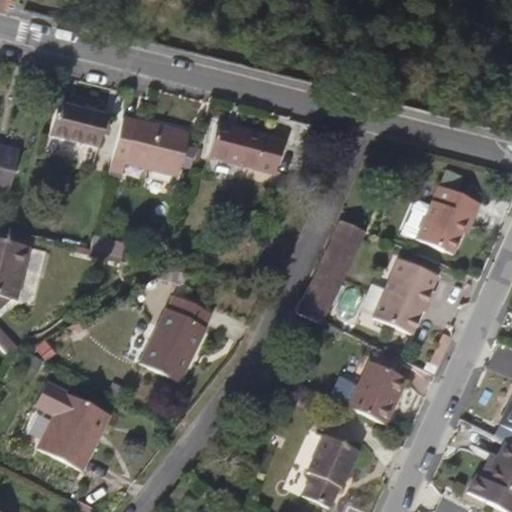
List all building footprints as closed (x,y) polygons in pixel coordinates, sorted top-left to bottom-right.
[(96,152),(105,117),(56,105),(48,139),(96,152)] [(187,138),(122,121),(108,177),(121,180),(125,166),(177,179),(187,138)] [(274,178),(282,146),(216,129),(207,161),(274,178)] [(0,194),(6,197),(16,158),(0,153),(0,194)] [(451,261),(461,237),(466,223),(471,225),(477,209),(436,191),(413,246),(451,261)] [(351,266),(364,239),(366,233),(340,221),(326,253),(351,266)] [(466,223),(461,237),(466,238),(471,225),(466,223)] [(117,258),(120,244),(96,239),(93,253),(117,258)] [(0,308),(8,302),(15,304),(23,274),(13,272),(19,250),(0,245),(0,308)] [(28,252),(19,250),(13,272),(23,274),(28,252)] [(337,295),(351,266),(326,253),(311,284),(337,295)] [(392,277),(372,326),(411,340),(421,316),(428,297),(435,280),(396,266),(392,277)] [(324,325),(337,295),(311,284),(298,313),(324,325)] [(428,297),(421,316),(425,318),(432,299),(428,297)] [(175,385),(210,319),(171,298),(136,364),(175,385)] [(439,372),(451,339),(442,336),(430,369),(439,372)] [(347,413),(384,431),(405,385),(370,368),(347,413)] [(76,472),(106,416),(43,382),(31,405),(51,416),(34,449),(76,472)] [(511,398),(498,425),(511,432),(511,398)] [(474,414),(469,425),(490,435),(496,423),(474,414)] [(337,494),(354,457),(320,442),(303,476),(308,480),(298,502),(318,511),(324,511),(334,493),(337,494)] [(502,443),(496,457),(500,460),(507,446),(502,443)] [(511,511),(511,448),(507,446),(500,460),(496,457),(483,480),(473,477),(465,494),(501,511),(511,511)] [(94,511),(81,500),(73,509),(75,511),(94,511)]
